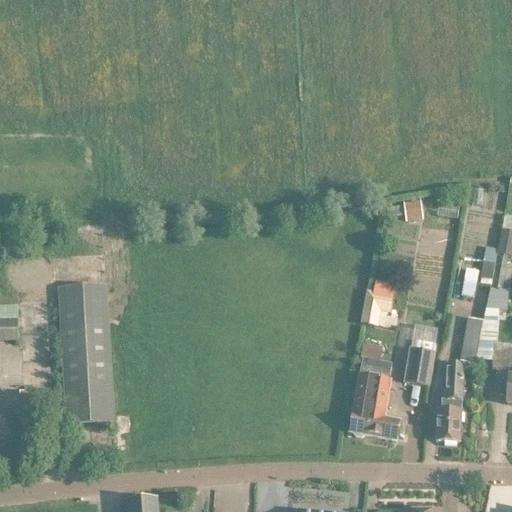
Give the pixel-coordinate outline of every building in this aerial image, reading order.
[(402,204),(402,206),(403,216),(403,217),(420,215),(419,202),(402,204)] [(496,255),(511,257),(511,251),(511,225),(501,224),(496,255)] [(479,280),(478,286),(489,288),(493,269),(493,265),(482,263),(479,280)] [(505,406),(511,406),(511,346),(495,345),(497,313),(505,314),(507,293),(503,292),(506,272),(493,269),(489,288),(484,311),(482,323),(476,358),(476,361),(491,363),(490,372),(508,374),(505,406)] [(472,300),(477,273),(465,271),(460,298),(472,300)] [(57,289),(59,327),(64,427),(112,425),(105,286),(57,289)] [(390,297),(368,294),(363,325),(375,327),(377,311),(387,313),(390,297)] [(0,343),(17,342),(16,307),(0,306),(0,343)] [(476,358),(482,323),(467,320),(459,363),(475,366),(476,361),(476,358)] [(378,362),(381,347),(361,343),(358,358),(378,362)] [(427,389),(432,356),(409,352),(403,385),(427,389)] [(388,382),(387,382),(388,378),(390,369),(373,366),(361,364),(359,377),(358,377),(351,415),(348,435),(351,435),(353,437),(354,439),(359,440),(361,439),(363,437),(394,442),(397,423),(382,420),(388,382)] [(446,366),(444,399),(444,408),(460,409),(461,395),(462,367),(446,366)] [(0,459),(28,457),(25,398),(0,399),(0,459)] [(434,444),(458,445),(460,409),(444,408),(440,408),(440,412),(436,412),(434,444)] [(155,511),(155,501),(123,504),(123,511),(155,511)]
